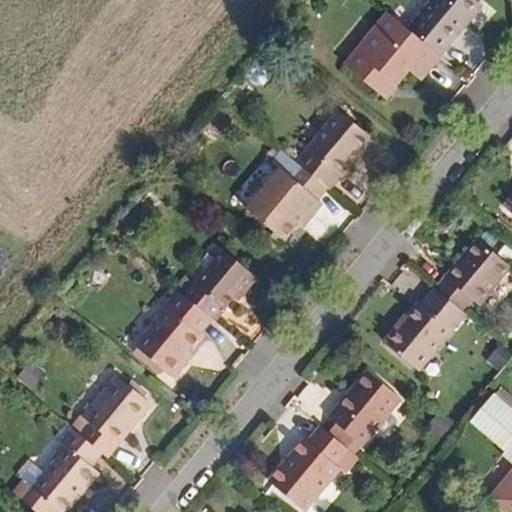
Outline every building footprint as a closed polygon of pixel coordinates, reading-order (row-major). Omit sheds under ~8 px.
[(475,0),(431,0),(407,30),(440,57),(462,31),(458,28),(479,3),(475,0)] [(483,6),(479,3),(458,28),(462,31),(483,6)] [(440,57),(407,30),(387,13),(344,65),(386,100),(409,71),(421,81),(440,57)] [(340,112),(297,164),(328,190),(329,191),(340,178),(341,179),(355,163),(351,160),(359,151),(370,137),(340,112)] [(280,171),(247,211),(284,241),(296,225),(306,214),(311,218),(322,204),(319,201),(328,190),(297,164),(281,151),(271,163),(280,171)] [(362,153),(359,151),(351,160),(355,163),(362,153)] [(511,196),(503,207),(511,214),(511,196)] [(311,218),(306,214),(296,225),(301,229),(311,218)] [(478,239),(436,290),(462,311),(472,300),(479,306),(511,267),(478,239)] [(186,297),(213,320),(214,321),(232,300),(239,291),(243,294),(256,279),(224,251),(186,297)] [(466,315),(462,311),(436,290),(423,305),(419,303),(385,344),(419,372),(466,315)] [(200,334),(213,320),(186,297),(178,291),(164,308),(167,310),(137,346),(140,348),(164,368),(175,377),(187,362),(183,358),(188,352),(202,336),(200,334)] [(243,294),(239,291),(232,300),(236,302),(243,294)] [(164,368),(140,348),(136,353),(160,373),(164,368)] [(192,355),(188,352),(183,358),(187,362),(192,355)] [(363,446),(401,399),(368,371),(354,388),(357,390),(341,409),(338,407),(329,418),(335,423),(352,437),(363,446)] [(84,418),(74,430),(102,454),(108,459),(131,430),(128,427),(149,402),(148,401),(133,388),(117,376),(83,417),(84,418)] [(133,388),(148,401),(151,397),(136,384),(133,388)] [(511,396),(501,387),(470,423),(505,452),(508,448),(511,450),(511,396)] [(357,390),(354,388),(338,407),(341,409),(357,390)] [(152,405),(149,402),(128,427),(131,430),(152,405)] [(83,417),(82,416),(72,429),(74,430),(84,418),(83,417)] [(352,437),(335,423),(329,434),(346,448),(352,437)] [(304,511),(305,511),(341,469),(337,466),(349,451),(346,448),(329,434),(321,427),(308,442),(305,439),(269,482),(304,511)] [(102,454),(74,430),(72,429),(60,444),(62,445),(65,448),(55,460),(45,473),(33,463),(21,479),(24,481),(13,493),(35,511),(56,511),(57,511),(59,511),(63,511),(78,494),(81,496),(82,495),(100,473),(91,466),(102,454)] [(65,448),(62,445),(51,458),(55,460),(65,448)] [(505,511),(511,511),(511,450),(508,448),(505,452),(502,456),(511,464),(511,475),(492,500),(505,511)] [(358,459),(349,451),(337,466),(346,473),(358,459)] [(103,476),(100,473),(82,495),(85,497),(103,476)]
